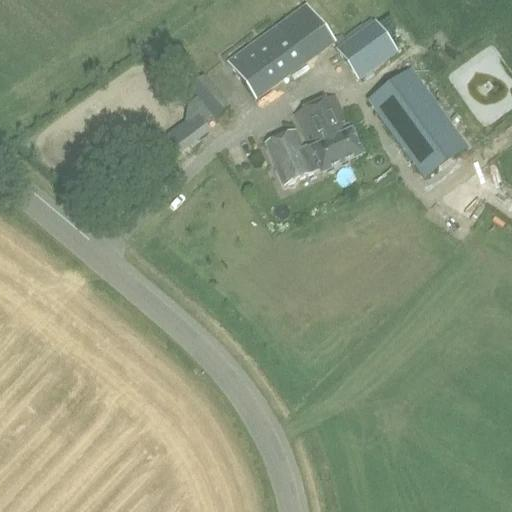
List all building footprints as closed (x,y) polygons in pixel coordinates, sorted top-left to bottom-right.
[(286,0),(276,0),(270,6),(281,17),(292,6),(286,0)] [(309,8),(231,66),(257,101),(336,43),(309,8)] [(358,82),(398,54),(377,25),(338,53),(358,82)] [(467,103),(479,119),(511,95),(495,72),(476,85),(482,93),(467,103)] [(369,104),(426,181),(468,151),(411,73),(369,104)] [(189,90),(196,98),(215,120),(230,107),(204,77),(189,90)] [(310,149),(322,173),(323,176),(362,158),(335,99),(296,117),(310,149)] [(186,104),(160,128),(177,147),(203,123),(186,104)] [(322,173),(310,149),(304,152),(296,134),(265,148),(285,190),(322,173)]
